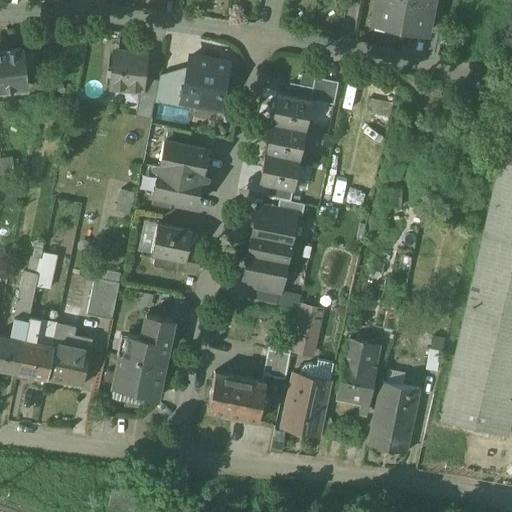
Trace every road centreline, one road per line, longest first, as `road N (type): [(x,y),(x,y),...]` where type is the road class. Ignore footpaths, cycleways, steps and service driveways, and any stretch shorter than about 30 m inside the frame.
road 1 (residential): [(174,461),(264,38)]
road 2 (residential): [(174,461),(511,499)]
road 3 (residential): [(0,15),(106,15),(264,38)]
road 4 (residential): [(264,38),(483,76)]
road 5 (residential): [(0,443),(174,461)]
